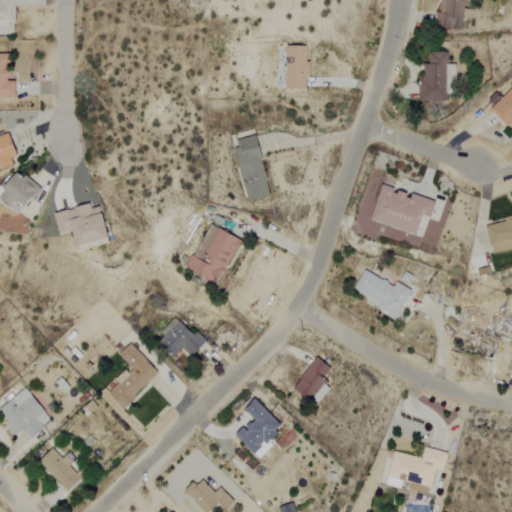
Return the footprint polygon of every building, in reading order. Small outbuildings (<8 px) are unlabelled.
[(0,0),(0,27),(15,27),(14,0),(0,0)] [(465,0),(440,0),(437,27),(462,30),(463,18),(473,20),(474,10),(464,9),(465,0)] [(285,89),(307,90),(309,47),(286,46),(285,89)] [(447,52),(421,53),(422,101),(448,101),(448,94),(456,94),(456,64),(448,65),(447,52)] [(16,80),(12,80),(12,70),(10,70),(10,54),(0,54),(0,96),(15,97),(16,80)] [(511,87),(491,110),(511,129),(511,87)] [(0,136),(0,170),(13,165),(10,159),(17,156),(8,133),(0,136)] [(270,198),(257,136),(234,141),(247,202),(270,198)] [(0,187),(0,198),(12,207),(17,200),(26,207),(40,190),(18,172),(3,190),(0,187)] [(418,234),(423,217),(431,219),(436,202),(410,194),(410,195),(395,191),(396,189),(381,185),(371,221),(418,234)] [(110,240),(102,207),(92,209),(91,205),(54,213),(59,235),(74,231),(78,247),(110,240)] [(511,217),(486,222),(492,252),(511,248),(511,217)] [(241,240),(210,224),(186,269),(217,285),(241,240)] [(400,315),(411,290),(396,283),(390,297),(382,293),(388,281),(364,271),(353,295),(400,315)] [(163,334),(188,360),(207,343),(197,333),(193,336),(179,320),(163,334)] [(159,374),(130,344),(118,355),(130,367),(106,390),(123,408),(159,374)] [(294,391),(318,405),(331,383),(324,379),(331,367),(314,357),(294,391)] [(0,409),(0,417),(16,436),(24,429),(32,439),(52,421),(24,389),(0,409)] [(284,427),(254,400),(245,410),(253,419),(236,437),(257,456),(284,427)] [(68,466),(70,464),(53,448),(38,463),(68,492),(81,478),(68,466)] [(448,453),(425,448),(423,459),(393,452),(388,478),(397,480),(396,480),(432,488),(436,470),(443,471),(448,453)] [(220,488),(215,494),(201,479),(185,493),(202,511),(208,511),(218,503),(226,511),(234,502),(220,488)] [(278,509),(279,511),(295,511),(292,503),(278,509)]
